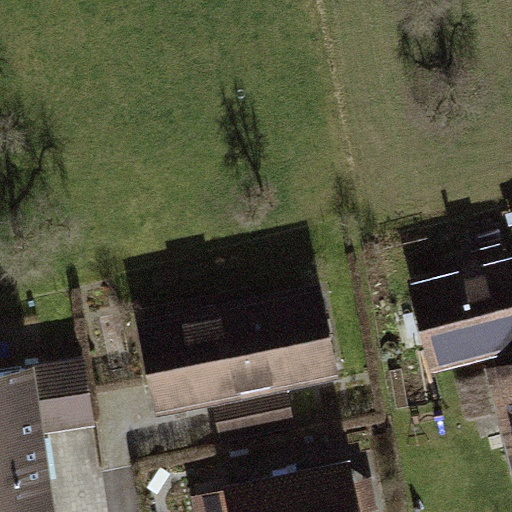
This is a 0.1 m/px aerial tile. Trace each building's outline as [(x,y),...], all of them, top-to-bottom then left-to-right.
[(439,354),(511,334),(511,278),(508,263),(421,286),(439,354)] [(147,338),(158,398),(219,386),(222,398),(215,399),(222,436),(293,422),(283,373),(333,363),(319,293),(229,311),(227,303),(171,314),(174,333),(147,338)] [(0,511),(47,511),(35,428),(92,419),(82,357),(0,369),(0,511)] [(511,368),(501,371),(511,411),(511,368)] [(358,511),(348,462),(230,486),(235,511),(358,511)]
